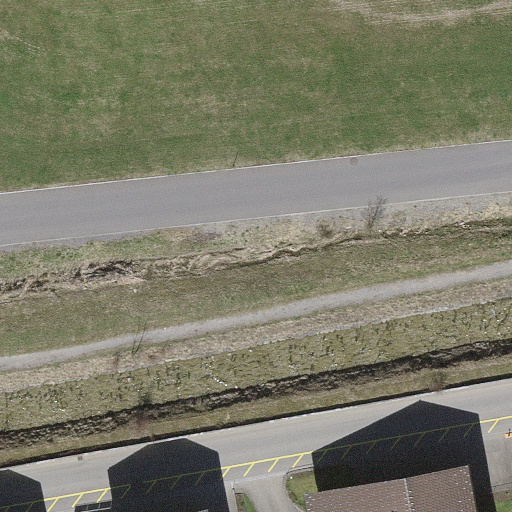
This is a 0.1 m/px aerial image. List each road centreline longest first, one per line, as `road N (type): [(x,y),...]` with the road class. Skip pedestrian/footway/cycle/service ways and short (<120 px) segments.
road 1 (residential): [(511,413),(0,500)]
road 2 (residential): [(0,220),(511,167)]
